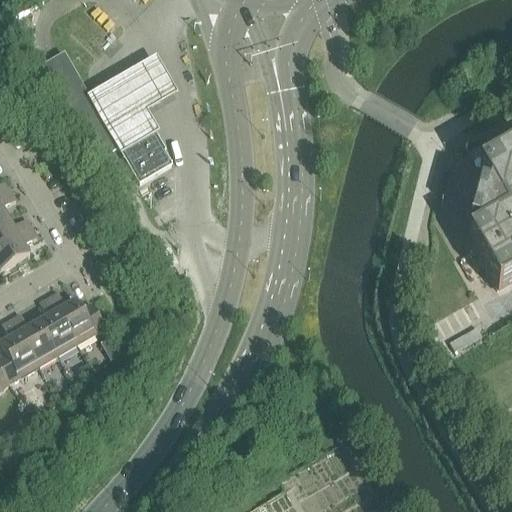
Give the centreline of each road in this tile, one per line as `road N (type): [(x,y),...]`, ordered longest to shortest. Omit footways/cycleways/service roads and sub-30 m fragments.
road 1 (secondary): [(225,12),(221,38),(242,173),(227,300),(178,414),(99,511)]
road 2 (secondary): [(134,511),(227,396),(272,297),(289,188),(280,91)]
road 3 (residential): [(0,298),(73,258),(7,139)]
